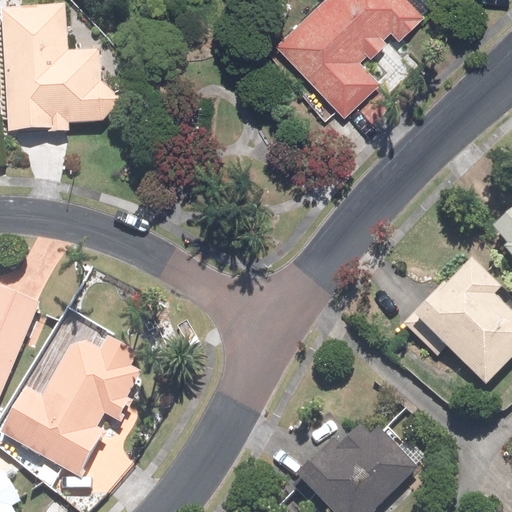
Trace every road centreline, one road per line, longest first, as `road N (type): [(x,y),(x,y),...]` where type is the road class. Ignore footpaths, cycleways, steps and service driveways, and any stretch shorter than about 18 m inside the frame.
road 1 (residential): [(280,322),(353,214),(511,78)]
road 2 (residential): [(0,217),(81,223),(280,322)]
road 3 (residential): [(169,511),(222,445),(280,322)]
